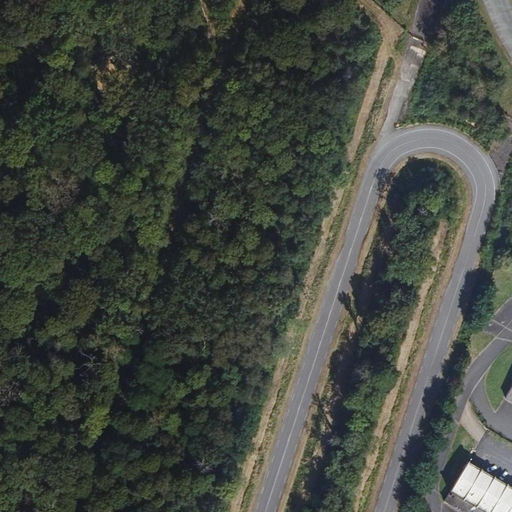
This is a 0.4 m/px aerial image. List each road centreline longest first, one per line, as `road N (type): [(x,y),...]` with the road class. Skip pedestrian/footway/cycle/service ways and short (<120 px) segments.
road 1 (unclassified): [(377,171),(266,511)]
road 2 (unclassified): [(384,511),(487,195)]
road 3 (unclassified): [(511,330),(487,354),(459,407),(433,488),(440,509)]
road 4 (unclassified): [(433,0),(377,171)]
road 5 (unclassified): [(487,195),(480,170),(446,139),(394,147),(377,171)]
